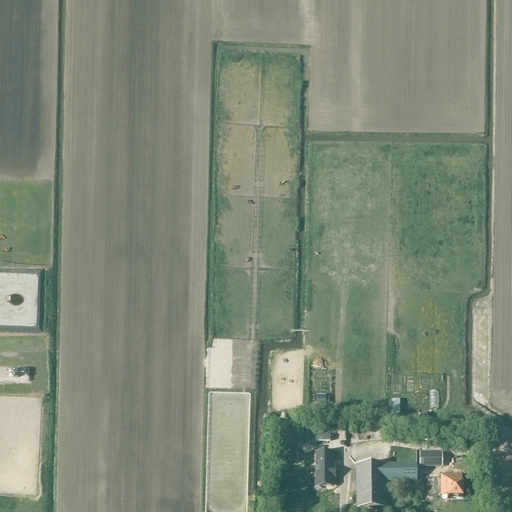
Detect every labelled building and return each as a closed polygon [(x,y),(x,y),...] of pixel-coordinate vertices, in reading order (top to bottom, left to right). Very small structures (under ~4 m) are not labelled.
[(295,427),(283,427),(283,463),(295,463),(295,427)] [(330,452),(320,452),(320,464),(325,464),(325,473),(321,473),(321,485),(335,485),(335,479),(338,479),(338,478),(335,478),(335,468),(338,468),(338,467),(335,467),(335,454),(330,454),(330,452)] [(385,464),(413,464),(413,452),(385,452),(385,464)] [(436,468),(436,463),(442,463),(442,454),(420,454),(420,468),(436,468)] [(415,465),(386,466),(356,466),(356,510),(387,509),(387,483),(417,482),(416,465),(415,465)] [(462,477),(441,476),(441,493),(441,497),(449,497),(449,499),(463,499),(463,484),(461,484),(462,477)] [(286,496),(287,507),(294,506),(293,496),(286,496)]
